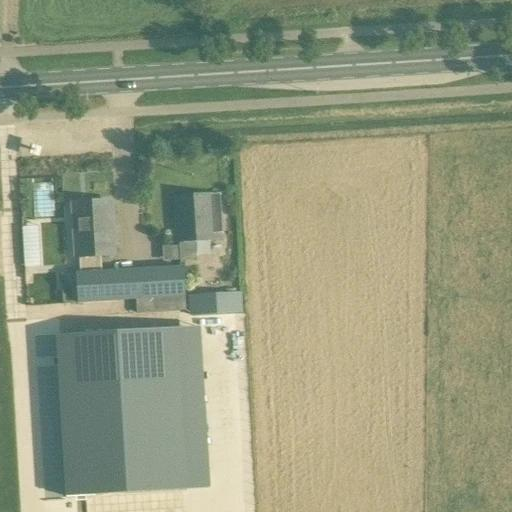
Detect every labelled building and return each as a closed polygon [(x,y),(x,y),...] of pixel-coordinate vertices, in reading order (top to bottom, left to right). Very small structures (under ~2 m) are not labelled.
[(177,223),(178,241),(222,239),(219,196),(177,198),(178,223),(177,223)] [(101,273),(100,256),(114,255),(111,202),(72,204),(75,258),(79,257),(80,274),(101,273)] [(80,274),(61,275),(63,304),(135,300),(136,314),(185,311),(183,268),(101,273),(80,274)] [(241,294),(190,296),(191,317),(242,314),(241,294)] [(177,327),(58,333),(66,494),(186,488),(177,327)]
